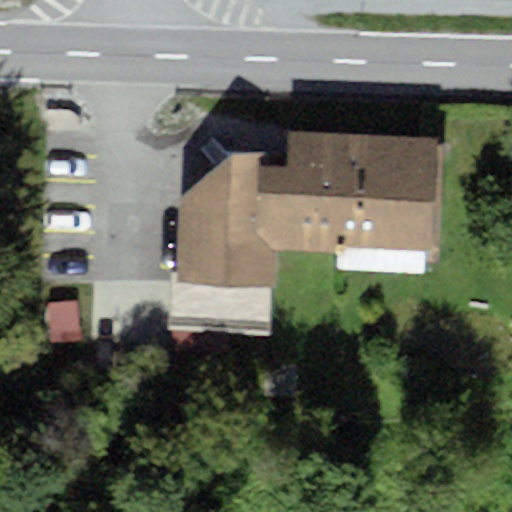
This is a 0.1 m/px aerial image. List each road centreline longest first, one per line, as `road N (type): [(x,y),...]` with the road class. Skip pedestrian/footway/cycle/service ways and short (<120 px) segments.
road 1 (tertiary): [(511,69),(162,60)]
road 2 (tertiary): [(162,60),(0,55)]
